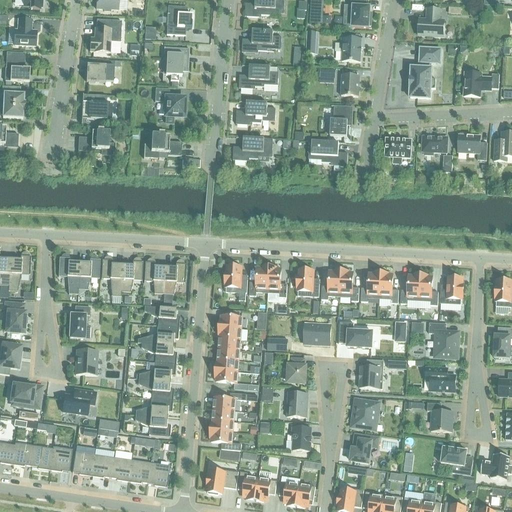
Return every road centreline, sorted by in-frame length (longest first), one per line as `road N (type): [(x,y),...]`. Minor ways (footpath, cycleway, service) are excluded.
road 1 (residential): [(205,244),(479,260)]
road 2 (residential): [(205,244),(183,511)]
road 3 (residential): [(209,174),(223,0)]
road 4 (residential): [(50,160),(74,0)]
road 5 (residential): [(45,238),(205,244)]
road 6 (residential): [(370,120),(511,114)]
road 7 (residential): [(370,120),(391,0)]
